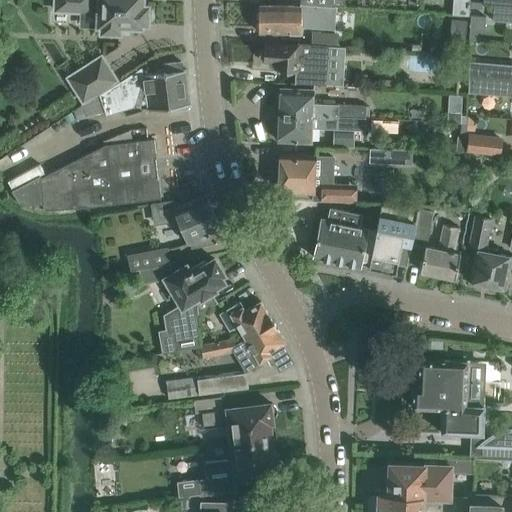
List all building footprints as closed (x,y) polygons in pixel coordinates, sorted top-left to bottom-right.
[(53,0),(54,12),(80,13),(102,14),(102,27),(102,31),(120,32),(121,26),(142,26),(142,23),(148,23),(148,20),(152,19),(154,16),(154,13),(152,10),(149,8),(149,5),(143,5),(143,0),(53,0)] [(467,13),(468,0),(454,0),(453,11),(467,13)] [(260,5),(260,32),(280,33),(302,33),(302,26),(312,26),(313,26),(314,3),(309,3),(305,3),(305,4),(302,6),(260,5)] [(511,21),(511,4),(494,3),(493,20),(511,21)] [(312,31),(311,44),(321,46),(322,32),(312,31)] [(450,37),(448,50),(464,52),(465,39),(450,37)] [(298,44),(286,44),(266,43),(266,47),(261,47),(261,56),(265,56),(265,60),(273,61),(273,68),(282,68),(282,71),(292,72),(293,69),(296,69),(295,83),(326,84),(327,62),(328,47),(321,46),(311,44),(298,44)] [(102,56),(67,77),(83,103),(100,92),(118,82),(102,56)] [(186,69),(185,69),(183,70),(182,61),(163,63),(164,72),(145,75),(142,67),(118,82),(119,82),(74,111),(77,119),(105,110),(107,114),(148,102),(149,108),(173,106),(173,110),(188,108),(187,104),(190,104),(186,69)] [(511,64),(469,61),(469,76),(511,80),(511,64)] [(368,74),(355,73),(354,83),(367,84),(368,74)] [(511,80),(469,76),(469,92),(511,95),(511,91),(511,80)] [(281,87),(280,112),(338,115),(338,116),(366,117),(367,105),(339,103),(314,102),(314,89),(301,88),(281,87)] [(448,111),(447,122),(461,123),(461,115),(461,112),(448,111)] [(280,112),(278,140),(298,141),(312,142),(313,127),(334,128),(354,129),(365,129),(366,117),(338,116),(338,115),(280,112)] [(399,119),(372,118),(371,129),(399,131),(399,119)] [(354,129),(334,128),(333,142),(354,143),(354,129)] [(468,136),(467,151),(501,155),(503,136),(469,132),(468,136)] [(458,135),(456,150),(467,151),(468,136),(458,135)] [(41,174),(11,190),(21,204),(43,202),(44,209),(47,210),(142,200),(161,197),(159,175),(142,176),(140,158),(157,157),(154,138),(138,140),(118,143),(105,144),(41,177),(41,174)] [(412,149),(370,147),(369,161),(412,163),(412,149)] [(334,155),(315,155),(281,153),(279,191),(313,192),(313,198),(356,200),(357,184),(333,183),(334,155)] [(153,203),(152,203),(154,219),(179,215),(182,220),(193,246),(206,244),(226,240),(206,194),(204,195),(176,207),(173,200),(153,203)] [(322,217),(314,257),(337,262),(361,266),(362,261),(370,263),(369,267),(396,272),(402,243),(412,245),(412,244),(416,223),(419,208),(420,206),(382,204),(377,229),(368,227),(361,226),(364,212),(350,209),(349,209),(331,205),(328,219),(322,217)] [(477,246),(470,280),(505,288),(511,256),(496,253),(496,249),(486,247),(492,218),(475,215),(469,245),(477,246)] [(416,223),(412,244),(425,247),(423,260),(421,260),(420,268),(421,268),(421,271),(456,278),(460,258),(461,252),(454,251),(459,226),(444,223),(439,248),(427,246),(431,226),(416,223)] [(139,270),(170,264),(167,247),(127,255),(130,271),(139,270)] [(170,264),(139,270),(141,284),(162,280),(178,305),(163,315),(165,330),(173,328),(175,343),(177,351),(189,349),(200,347),(195,316),(200,313),(217,303),(211,293),(216,289),(215,287),(225,281),(221,276),(224,274),(215,258),(206,264),(204,261),(190,269),(187,264),(174,272),(169,264),(170,264)] [(245,338),(274,321),(261,301),(245,310),(240,301),(220,313),(231,333),(239,328),(245,338)] [(279,370),(294,361),(283,343),(286,342),(274,321),(245,338),(235,344),(232,346),(234,351),(246,371),(271,356),(279,370)] [(232,346),(235,344),(234,338),(218,341),(220,353),(234,351),(232,346)] [(203,356),(220,353),(218,341),(201,345),(203,356)] [(486,361),(467,360),(420,358),(419,385),(414,385),(413,406),(448,407),(446,433),(476,435),(474,458),(511,459),(511,427),(509,428),(500,430),(491,434),(483,440),(486,361)] [(168,398),(200,394),(248,388),(246,371),(198,377),(198,376),(166,379),(168,398)] [(224,409),(222,397),(189,401),(191,414),(202,413),(204,428),(227,425),(230,444),(271,438),(269,422),(272,421),(272,417),(273,416),(274,416),(275,415),(275,414),(276,413),(276,412),(277,411),(277,410),(277,409),(276,408),(276,407),(275,406),(274,405),(273,405),(272,404),(271,404),(270,404),(270,403),(250,406),(224,409)] [(273,455),(271,438),(230,444),(232,463),(230,463),(230,460),(204,463),(206,479),(199,480),(200,495),(238,490),(237,478),(278,473),(278,472),(280,472),(281,472),(281,471),(282,470),(283,469),(283,468),(284,467),(284,466),(283,465),(283,463),(283,462),(282,461),(281,461),(280,460),(279,460),(277,459),(276,455),(273,455)] [(473,473),(474,459),(433,457),(432,465),(391,463),(390,493),(381,493),(381,492),(379,492),(378,511),(422,511),(423,496),(449,497),(450,472),(473,473)] [(200,495),(199,480),(198,478),(177,481),(179,497),(200,495)] [(511,511),(511,495),(473,493),(474,493),(472,493),(471,511),(511,511)] [(231,511),(232,503),(212,502),(202,502),(201,511),(231,511)]
